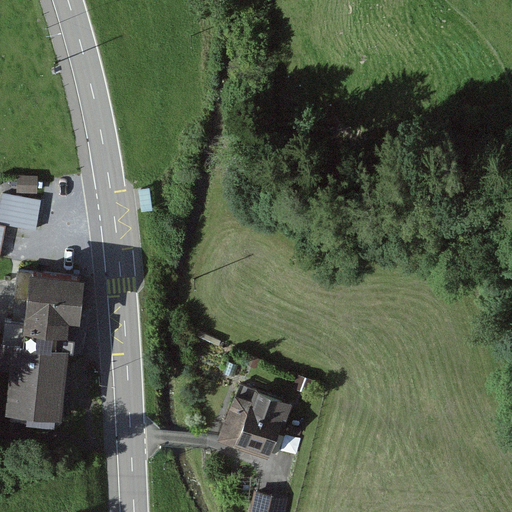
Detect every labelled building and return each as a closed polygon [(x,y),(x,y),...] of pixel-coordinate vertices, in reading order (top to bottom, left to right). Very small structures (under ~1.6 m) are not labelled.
[(3,212),(44,212),(44,182),(3,181),(3,212)] [(0,239),(4,240),(9,212),(0,210),(0,239)] [(88,275),(33,269),(25,339),(5,336),(2,360),(13,361),(7,412),(60,418),(72,316),(83,317),(88,275)] [(253,399),(240,394),(223,435),(236,441),(233,446),(267,460),(290,405),(257,392),(253,399)] [(281,511),(285,498),(257,491),(251,511),(281,511)]
